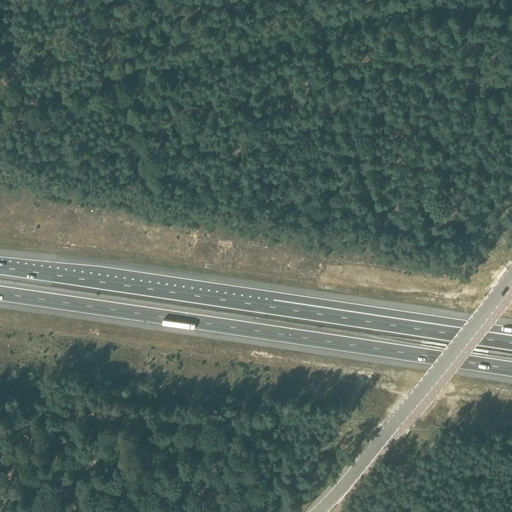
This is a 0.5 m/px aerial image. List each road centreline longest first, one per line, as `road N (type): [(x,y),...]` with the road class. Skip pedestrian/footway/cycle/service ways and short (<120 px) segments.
road 1 (track): [(0,119),(385,11),(511,10)]
road 2 (motorway): [(0,295),(511,369)]
road 3 (tertiary): [(318,511),(511,275)]
road 4 (motorway): [(272,308),(0,268)]
road 5 (track): [(245,426),(0,410)]
road 6 (motorway): [(511,344),(272,308)]
road 7 (motorway): [(511,332),(272,308)]
